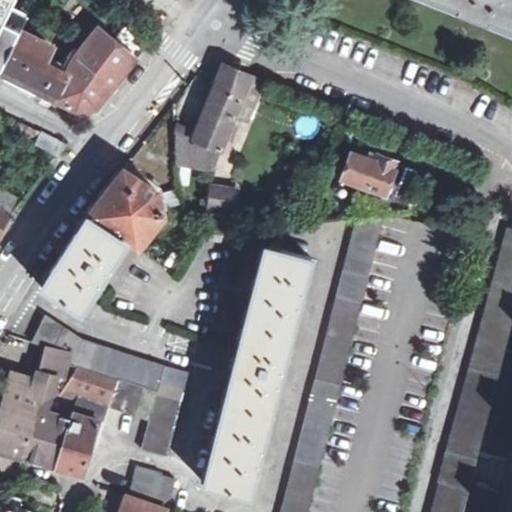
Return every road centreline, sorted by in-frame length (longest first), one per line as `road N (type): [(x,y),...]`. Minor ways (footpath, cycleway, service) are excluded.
road 1 (residential): [(511,160),(198,28)]
road 2 (residential): [(103,140),(0,286)]
road 3 (residential): [(198,28),(103,140)]
